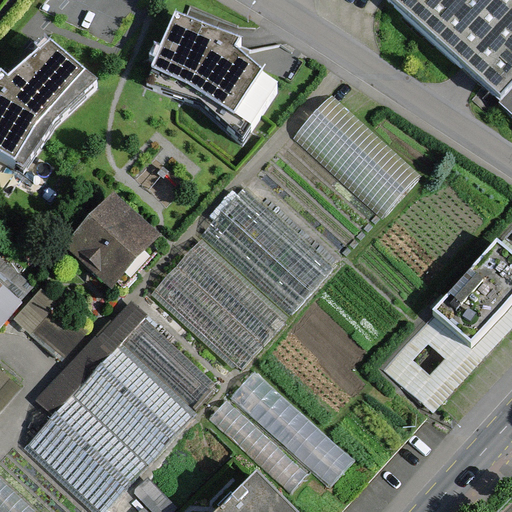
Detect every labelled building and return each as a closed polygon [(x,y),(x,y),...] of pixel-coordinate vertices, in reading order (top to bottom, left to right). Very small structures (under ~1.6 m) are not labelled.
[(511,0),(396,0),(393,4),(511,115),(511,0)] [(247,136),(283,93),(246,53),(247,46),(248,40),(181,11),(154,56),(247,136)] [(46,48),(29,78),(0,118),(0,168),(11,178),(86,75),(46,48)] [(330,102),(296,139),(383,218),(417,181),(330,102)] [(245,193),(224,216),(312,296),(333,272),(245,193)] [(165,244),(116,198),(65,252),(114,298),(165,244)] [(312,295),(224,216),(206,236),(294,315),(312,295)] [(203,243),(179,270),(265,348),(289,321),(203,243)] [(511,258),(499,247),(385,371),(435,416),(442,408),(511,330),(511,258)] [(265,348),(179,270),(155,296),(241,374),(265,348)] [(0,285),(0,330),(22,306),(0,285)] [(16,320),(63,364),(86,339),(53,309),(58,304),(43,291),(16,320)] [(41,405),(57,420),(76,399),(120,351),(126,345),(146,323),(131,309),(41,405)] [(146,323),(126,345),(194,407),(214,385),(146,323)] [(120,351),(76,399),(153,470),(197,422),(120,351)] [(1,370),(0,371),(0,414),(23,390),(1,370)] [(114,511),(153,470),(76,399),(57,420),(28,451),(94,511),(114,511)] [(293,493),(312,472),(332,489),(357,461),(309,420),(266,470),(293,493)] [(287,511),(261,485),(234,511),(287,511)]
